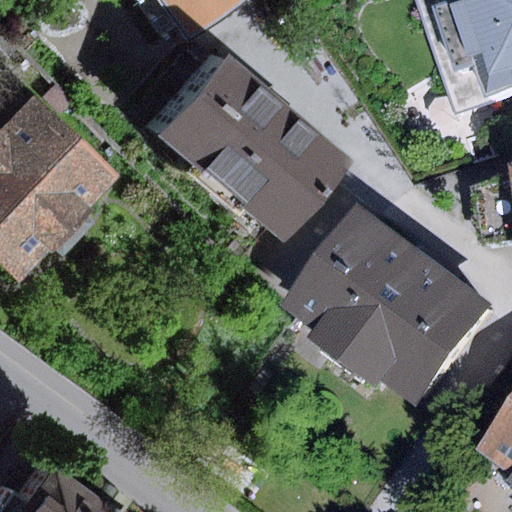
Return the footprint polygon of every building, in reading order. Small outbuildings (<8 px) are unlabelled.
[(145,0),(167,30),(209,0),(145,0)] [(511,0),(422,0),(465,115),(511,97),(511,0)] [(133,126),(256,232),(325,153),(203,47),(133,126)] [(0,268),(95,170),(10,88),(0,97),(0,268)] [(511,164),(507,166),(509,177),(470,189),(479,246),(511,241),(511,164)] [(387,384),(418,407),(489,312),(361,216),(290,310),(317,330),(309,342),(379,395),(387,384)] [(511,414),(485,452),(511,471),(511,414)] [(97,511),(27,460),(0,495),(0,511),(97,511)]
